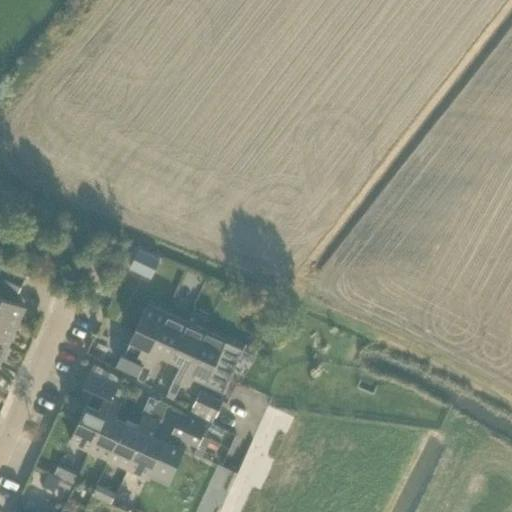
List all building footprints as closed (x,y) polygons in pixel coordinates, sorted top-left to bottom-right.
[(137,249),(129,267),(151,277),(159,259),(137,249)] [(0,284),(18,292),(23,279),(0,269),(0,284)] [(0,320),(15,327),(24,307),(0,296),(0,320)] [(138,375),(143,365),(167,313),(147,304),(130,341),(123,355),(121,354),(116,365),(138,375)] [(180,335),(186,322),(167,313),(143,365),(151,368),(157,354),(169,359),(180,335)] [(0,343),(6,347),(15,327),(0,320),(0,343)] [(174,378),(182,382),(205,330),(186,322),(180,335),(169,359),(180,364),(174,378)] [(226,340),(205,330),(182,382),(189,386),(193,379),(223,393),(243,350),(225,342),(226,340)] [(138,375),(137,378),(145,381),(151,368),(143,365),(138,375)] [(89,450),(113,399),(112,399),(118,385),(89,371),(83,386),(93,391),(69,441),(89,450)] [(176,395),(182,382),(174,378),(174,379),(168,391),(176,395)] [(215,417),(223,400),(199,390),(192,406),(215,417)] [(108,459),(125,422),(114,417),(120,403),(113,399),(89,450),(108,459)] [(143,413),(151,416),(157,402),(150,399),(143,413)] [(127,468),(151,417),(151,416),(143,413),(137,428),(125,422),(108,459),(127,468)] [(197,446),(206,427),(179,415),(170,433),(197,446)] [(151,417),(127,468),(147,477),(164,440),(152,435),(159,420),(151,417)] [(335,472),(341,423),(314,419),(313,421),(315,422),(314,431),(312,431),(311,437),(299,435),(295,467),(335,472)] [(72,484),(77,473),(59,464),(54,475),(59,477),(72,484)] [(59,477),(54,475),(47,472),(41,485),(53,490),(59,477)] [(306,501),(273,496),(270,511),(319,511),(320,504),(334,506),(336,492),(308,488),(306,501)]
